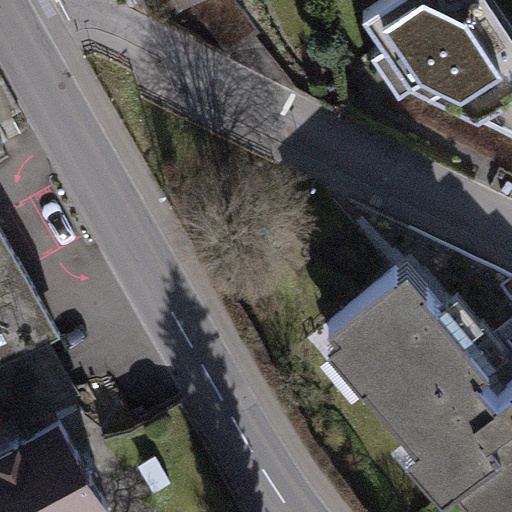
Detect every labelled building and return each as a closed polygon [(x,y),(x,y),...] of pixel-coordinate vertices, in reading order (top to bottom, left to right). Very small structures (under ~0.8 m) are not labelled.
[(174,0),(180,9),(194,0),(174,0)] [(511,26),(494,0),(392,0),(366,16),(414,89),(511,135),(511,26)] [(0,160),(10,156),(0,138),(0,160)] [(0,220),(0,362),(49,336),(60,331),(0,220)] [(415,273),(343,331),(352,342),(336,354),(368,393),(372,390),(425,455),(414,464),(448,507),(464,494),(478,511),(511,511),(511,396),(504,403),(486,382),(497,373),(477,349),(415,273)] [(0,440),(82,396),(49,336),(0,362),(0,440)] [(114,511),(64,426),(0,462),(0,511),(114,511)]
